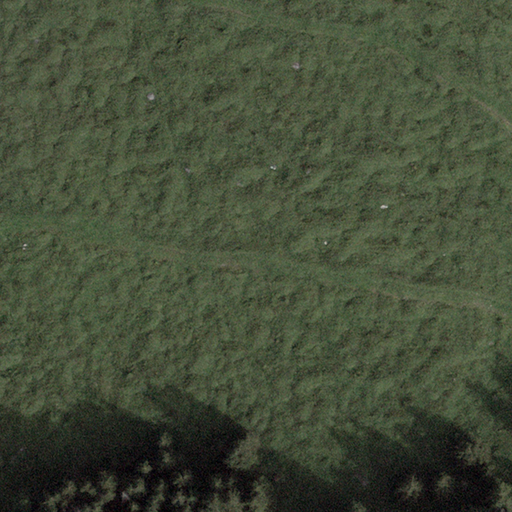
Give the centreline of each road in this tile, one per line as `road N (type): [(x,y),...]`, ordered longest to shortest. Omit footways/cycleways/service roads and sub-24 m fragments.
road 1 (track): [(511,313),(36,220),(0,226)]
road 2 (track): [(254,0),(382,35),(511,126)]
